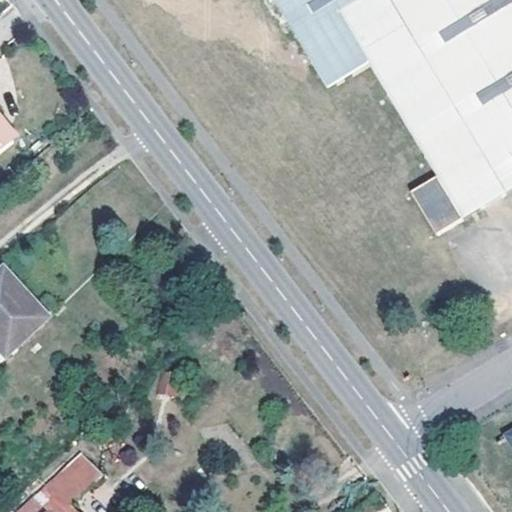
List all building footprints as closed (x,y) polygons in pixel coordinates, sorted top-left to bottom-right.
[(511,0),(273,0),(329,91),(369,67),(461,221),(500,198),(511,191),(511,0)] [(0,152),(13,141),(0,122),(0,152)] [(0,361),(48,317),(4,270),(0,273),(0,361)] [(163,370),(155,391),(177,399),(184,377),(163,370)] [(23,511),(18,507),(13,511),(71,511),(69,509),(101,478),(80,457),(23,511)]
